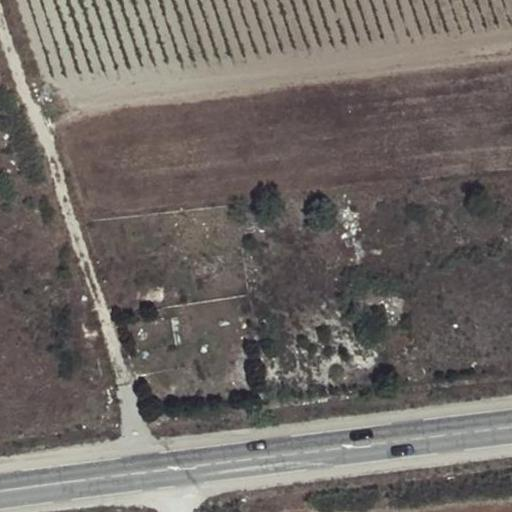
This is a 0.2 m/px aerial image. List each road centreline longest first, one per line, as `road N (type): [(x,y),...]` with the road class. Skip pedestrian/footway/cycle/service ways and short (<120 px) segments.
road 1 (unclassified): [(0,31),(155,472)]
road 2 (secondary): [(155,472),(511,427)]
road 3 (secondary): [(0,497),(155,472)]
